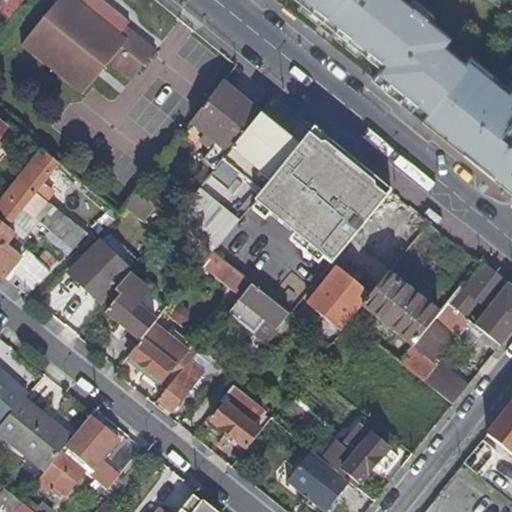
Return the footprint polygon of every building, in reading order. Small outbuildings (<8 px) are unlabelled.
[(0,17),(6,22),(23,0),(2,0),(0,3),(0,17)] [(59,0),(24,46),(85,94),(111,61),(134,79),(157,49),(127,26),(131,22),(103,0),(59,0)] [(372,78),(421,118),(465,61),(443,44),(449,36),(405,0),(298,0),(381,66),(372,78)] [(511,191),(511,79),(504,89),(467,59),(465,61),(421,118),(511,192),(511,191)] [(261,113),(222,82),(191,122),(207,134),(216,142),(229,152),(261,113)] [(222,161),(261,193),(285,162),(300,145),(261,113),(229,152),(222,161)] [(332,263),(385,197),(376,189),(374,175),(325,134),(314,126),(300,145),(285,162),(261,193),(255,201),(332,263)] [(36,193),(56,168),(38,153),(18,178),(36,193)] [(218,165),(203,184),(232,208),(247,189),(218,165)] [(21,211),(36,193),(18,178),(3,196),(21,211)] [(181,211),(145,181),(138,190),(174,220),(181,211)] [(106,211),(76,185),(63,201),(93,226),(106,211)] [(239,220),(200,188),(181,211),(174,220),(213,252),(225,238),(239,220)] [(131,200),(167,228),(174,220),(138,190),(131,200)] [(0,221),(8,227),(14,233),(21,225),(14,219),(21,211),(3,196),(0,199),(0,221)] [(36,217),(74,248),(87,234),(48,202),(36,217)] [(8,244),(12,238),(16,234),(14,233),(8,227),(0,221),(0,273),(27,295),(51,270),(25,249),(21,255),(8,244)] [(100,241),(70,273),(100,303),(123,278),(130,270),(100,241)] [(464,288),(462,286),(448,302),(464,315),(477,299),(489,308),(509,284),(484,264),(464,288)] [(309,304),(342,330),(350,320),(363,305),(370,296),(336,269),(309,304)] [(363,305),(413,346),(439,313),(389,272),(370,296),(363,305)] [(148,291),(128,275),(116,289),(121,293),(107,311),(130,329),(143,339),(157,322),(137,305),(148,291)] [(241,322),(255,334),(267,319),(278,328),(289,313),(253,284),(242,298),(253,307),(241,322)] [(437,310),(450,295),(435,284),(423,299),(437,310)] [(489,308),(476,324),(483,330),(502,345),(511,332),(511,286),(509,284),(489,308)] [(477,299),(464,315),(476,324),(489,308),(477,299)] [(470,347),(483,330),(476,324),(464,315),(448,302),(439,313),(413,346),(400,361),(454,405),(471,384),(442,361),(438,366),(435,363),(457,336),(470,347)] [(306,339),(312,331),(291,314),(284,322),(306,339)] [(267,319),(255,334),(267,343),(279,329),(278,328),(267,319)] [(372,324),(365,333),(386,349),(393,341),(372,324)] [(125,335),(138,345),(143,339),(130,329),(125,335)] [(313,352),(320,358),(330,346),(322,340),(313,352)] [(202,371),(189,361),(155,404),(169,415),(189,391),(187,389),(202,371)] [(0,425),(1,426),(24,399),(29,394),(0,368),(0,425)] [(264,413),(232,387),(222,400),(225,403),(211,421),(246,449),(258,435),(261,431),(255,426),(264,413)] [(0,426),(0,435),(45,472),(61,452),(66,446),(73,438),(24,399),(1,426),(0,426)] [(511,403),(486,435),(511,455),(511,403)] [(120,440),(91,416),(73,438),(66,446),(96,470),(101,463),(120,440)] [(336,439),(321,458),(351,482),(356,486),(376,462),(387,470),(400,455),(360,423),(349,437),(346,435),(340,442),(336,439)] [(321,458),(312,451),(287,481),(325,511),(326,511),(351,482),(321,458)] [(42,476),(52,485),(65,495),(85,472),(61,452),(45,472),(42,476)] [(96,470),(112,483),(118,476),(101,463),(96,470)] [(62,499),(65,495),(52,485),(49,489),(62,499)] [(0,493),(0,511),(12,511),(21,502),(4,488),(0,493)] [(179,490),(161,511),(179,511),(190,499),(179,490)] [(50,511),(27,494),(21,502),(33,511),(50,511)] [(200,503),(192,496),(190,499),(179,511),(215,511),(201,501),(200,503)] [(33,511),(21,502),(12,511),(33,511)]
